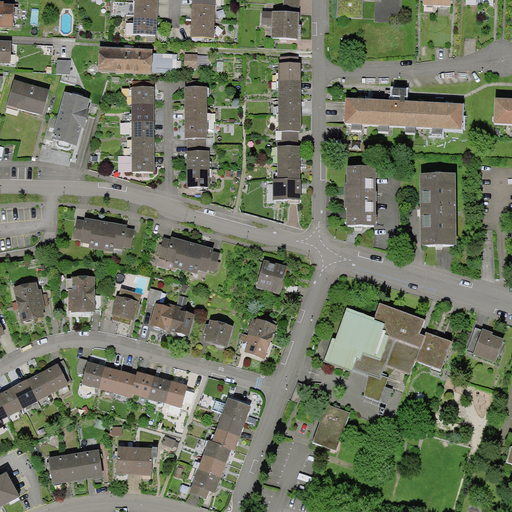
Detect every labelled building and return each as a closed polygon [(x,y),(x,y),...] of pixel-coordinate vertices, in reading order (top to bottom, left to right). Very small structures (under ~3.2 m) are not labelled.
[(133,0),(132,34),(153,36),(155,0),(133,0)] [(190,0),(188,37),(211,39),(213,0),(190,0)] [(299,0),(283,0),(283,12),(299,12),(299,0)] [(337,0),(336,19),(362,21),(363,4),(381,5),(381,0),(337,0)] [(0,4),(0,27),(12,28),(13,5),(0,4)] [(272,25),(273,11),(262,11),(262,24),(272,25)] [(283,12),(273,11),(272,25),(271,37),(298,38),(299,12),(283,12)] [(0,64),(7,65),(8,43),(0,42),(0,64)] [(149,54),(149,52),(96,50),(95,73),(148,76),(148,73),(149,54)] [(175,55),(149,54),(148,73),(174,74),(175,55)] [(198,57),(184,55),(183,68),(196,70),(198,57)] [(282,59),(282,66),(280,66),(280,131),(283,131),(283,148),(279,148),(279,181),(274,181),(274,200),(288,200),(288,204),(299,204),(299,191),(298,173),(298,156),(298,148),(297,148),(297,132),(300,132),(300,123),(300,106),(300,91),(300,73),(300,65),(298,65),(298,59),(282,59)] [(70,62),(57,62),(56,75),(69,75),(70,62)] [(14,83),(6,106),(39,117),(47,94),(14,83)] [(207,88),(182,89),(182,189),(207,189),(207,88)] [(406,88),(393,88),(392,95),(400,95),(400,100),(404,100),(405,96),(406,96),(406,88)] [(129,174),(151,174),(150,89),(129,89),(129,174)] [(49,140),(72,147),(86,101),(63,94),(49,140)] [(400,100),(346,97),(344,123),(462,129),(463,103),(404,100),(400,100)] [(511,102),(491,101),(490,126),(510,127),(510,135),(511,135),(511,102)] [(374,169),(348,169),(348,185),(345,185),(345,210),(347,210),(347,226),(374,226),(374,169)] [(454,176),(422,176),(422,246),(455,246),(454,176)] [(127,225),(84,217),(83,220),(80,239),(79,241),(89,243),(88,248),(113,252),(114,247),(123,249),(123,247),(126,228),(127,225)] [(80,239),(83,220),(76,219),(73,238),(80,239)] [(135,230),(126,228),(123,247),(131,248),(135,230)] [(213,248),(171,236),(170,239),(165,258),(164,260),(174,262),(172,267),(197,274),(198,269),(206,271),(207,269),(212,251),(213,248)] [(165,258),(170,239),(163,238),(158,256),(165,258)] [(220,253),(212,251),(207,269),(215,271),(220,253)] [(287,269),(263,262),(255,289),(279,297),(281,292),(294,296),(296,289),(282,285),(287,269)] [(95,276),(71,277),(71,279),(66,279),(66,289),(68,289),(68,310),(71,310),(71,312),(95,312),(95,276)] [(37,281),(13,286),(20,322),(44,317),(42,308),(46,307),(41,288),(38,289),(37,281)] [(188,288),(180,286),(178,293),(186,295),(188,288)] [(162,293),(150,290),(146,305),(155,307),(149,328),(186,339),(192,317),(183,314),(187,300),(179,298),(176,308),(167,306),(162,309),(158,308),(162,293)] [(119,293),(118,299),(114,297),(109,316),(119,321),(124,323),(135,322),(140,306),(135,305),(138,298),(119,293)] [(442,369),(451,342),(438,337),(427,333),(424,337),(420,334),(425,320),(379,305),(374,320),(346,308),(335,339),(332,338),(324,361),(351,372),(354,367),(361,370),(368,373),(364,396),(387,405),(392,390),(385,388),(388,380),(380,377),(384,366),(398,371),(409,375),(416,360),(442,369)] [(277,325),(257,317),(256,320),(252,318),(249,328),(250,328),(247,335),(242,333),(239,339),(248,342),(244,352),(265,359),(277,325)] [(233,329),(208,322),(207,327),(204,326),(201,335),(205,336),(203,344),(226,350),(233,329)] [(472,334),(466,332),(464,337),(470,340),(466,352),(472,354),(471,356),(495,365),(503,343),(491,338),(492,334),(475,327),(472,334)] [(0,396),(0,432),(4,431),(0,421),(0,417),(68,385),(64,379),(69,378),(68,371),(64,362),(50,370),(35,378),(20,386),(5,394),(0,396)] [(98,366),(89,363),(83,383),(132,398),(133,394),(181,408),(187,388),(178,386),(162,381),(145,376),(137,373),(136,377),(128,375),(113,370),(98,366)] [(250,407),(229,400),(213,443),(209,442),(191,494),(204,498),(207,491),(214,494),(217,484),(222,470),(227,456),(230,449),(234,451),(237,443),(242,429),(247,415),(250,407)] [(350,413),(326,405),(320,423),(313,442),(337,451),(350,413)] [(122,429),(112,429),(113,438),(122,438),(122,429)] [(175,442),(163,437),(160,445),(171,450),(175,442)] [(158,450),(117,449),(117,473),(126,474),(142,474),(151,474),(151,458),(158,458),(158,450)] [(98,453),(48,461),(52,485),(62,483),(78,481),(92,478),(102,477),(98,453)] [(184,471),(177,468),(173,479),(179,481),(184,471)] [(0,510),(18,501),(3,474),(0,475),(0,510)]
